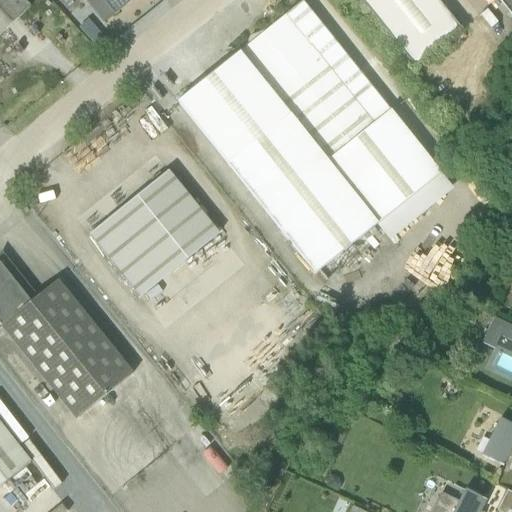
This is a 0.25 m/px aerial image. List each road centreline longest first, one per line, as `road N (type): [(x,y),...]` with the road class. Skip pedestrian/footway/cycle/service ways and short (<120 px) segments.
road 1 (unknown): [(0,228),(158,392),(167,478)]
road 2 (unclassified): [(210,0),(0,167)]
